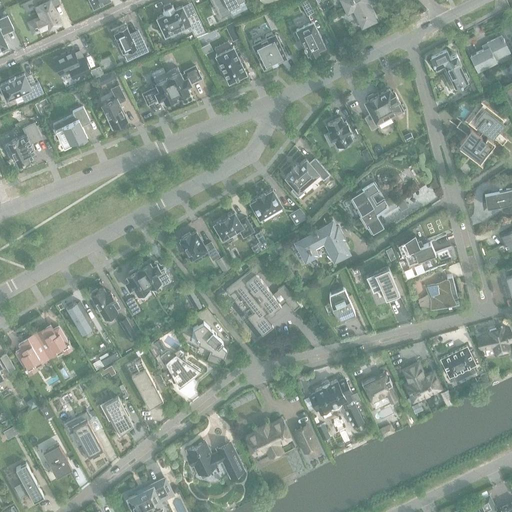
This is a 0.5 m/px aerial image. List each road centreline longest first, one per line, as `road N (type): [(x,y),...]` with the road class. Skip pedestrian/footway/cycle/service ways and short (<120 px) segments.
road 1 (residential): [(422,329),(242,368),(87,494)]
road 2 (residential): [(87,494),(240,384),(422,329)]
road 3 (residential): [(269,105),(269,124),(251,157),(0,296)]
road 4 (residential): [(0,215),(269,105)]
road 5 (residential): [(493,314),(435,131)]
road 6 (residential): [(435,131),(478,317)]
road 7 (residential): [(269,105),(410,38)]
road 8 (residential): [(139,0),(0,63)]
road 9 (residential): [(402,511),(511,458)]
